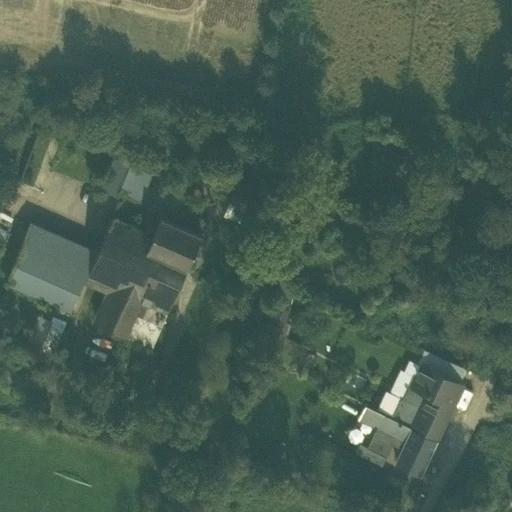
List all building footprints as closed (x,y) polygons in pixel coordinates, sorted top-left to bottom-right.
[(134,157),(119,192),(139,200),(161,150),(140,142),(134,157)] [(101,190),(118,196),(119,192),(134,157),(118,151),(101,190)] [(231,200),(257,212),(265,191),(240,179),(231,200)] [(257,212),(231,200),(224,215),(250,227),(257,212)] [(88,274),(113,286),(128,292),(153,234),(113,216),(98,251),(89,272),(88,274)] [(143,299),(168,311),(170,307),(202,233),(161,217),(153,234),(128,292),(143,299)] [(87,271),(89,272),(98,251),(31,221),(7,282),(71,311),(87,271)] [(259,353),(292,368),(301,348),(280,338),(296,287),(281,280),(259,353)] [(143,299),(128,292),(113,286),(96,322),(126,335),(143,299)] [(126,335),(152,347),(168,311),(143,299),(126,335)] [(37,352),(51,319),(38,314),(24,346),(37,352)] [(68,320),(54,314),(51,319),(37,352),(35,356),(49,362),(68,320)] [(428,351),(422,364),(459,381),(465,369),(428,351)] [(417,376),(422,364),(410,358),(404,369),(413,374),(417,376)] [(422,364),(417,376),(413,385),(450,402),(459,381),(422,364)] [(403,397),(413,374),(404,369),(400,368),(389,390),(401,396),(403,397)] [(337,390),(358,400),(368,380),(347,370),(337,390)] [(453,403),(450,402),(413,385),(417,376),(413,374),(403,397),(401,396),(391,416),(436,438),(437,439),(453,403)] [(246,399),(256,403),(262,387),(252,382),(246,399)] [(391,416),(401,396),(389,390),(386,389),(377,409),(391,416)] [(511,392),(499,392),(499,405),(511,404),(511,392)] [(420,473),(436,438),(391,416),(377,409),(366,404),(359,417),(377,426),(368,445),(367,446),(386,456),(392,443),(403,448),(397,462),(420,473)] [(355,451),(382,464),(386,456),(367,446),(368,445),(360,441),(355,451)]
